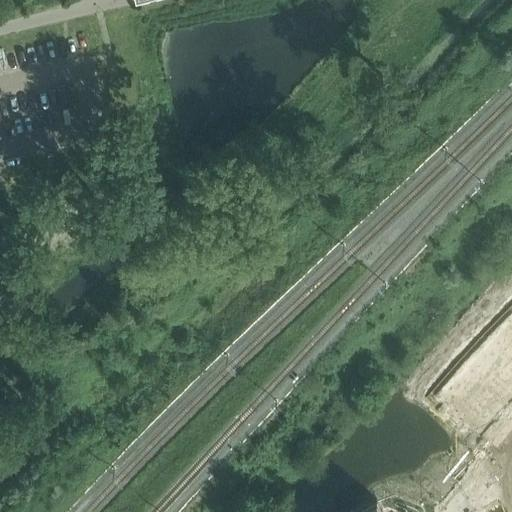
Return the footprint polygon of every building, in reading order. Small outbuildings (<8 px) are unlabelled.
[(511,340),(501,352),(511,362),(511,340)] [(511,362),(501,352),(488,367),(511,388),(511,362)] [(481,374),(475,381),(503,407),(511,397),(511,388),(488,367),(481,374)] [(475,381),(462,395),(490,421),(503,407),(475,381)] [(462,395),(448,410),(466,426),(475,434),(477,436),(490,421),(462,395)] [(466,426),(461,432),(470,440),(475,434),(466,426)] [(364,507),(354,511),(383,511),(377,500),(364,507)]
